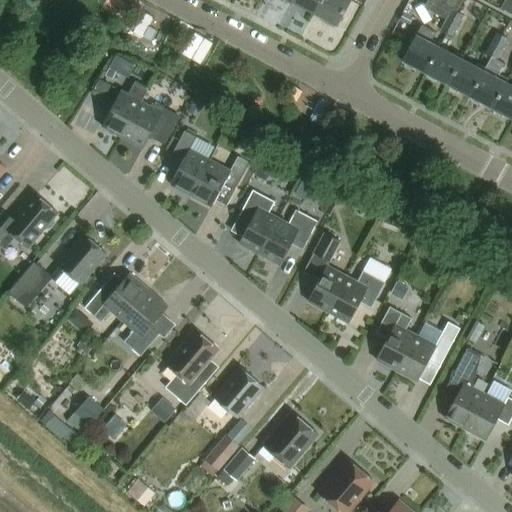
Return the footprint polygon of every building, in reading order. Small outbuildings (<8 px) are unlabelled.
[(314,13),(320,0),(291,0),(291,1),(314,13)] [(320,0),(314,13),(336,25),(348,0),(320,0)] [(447,20),(458,27),(464,16),(452,10),(447,20)] [(404,14),(401,20),(409,24),(412,18),(404,14)] [(453,37),(458,27),(447,20),(441,31),(453,37)] [(427,72),(439,48),(431,44),(436,33),(422,26),(404,60),(406,61),(405,64),(413,68),(415,66),(427,72)] [(493,44),(504,50),(510,39),(498,34),(493,44)] [(499,60),(504,50),(493,44),(487,54),(499,60)] [(449,84),(462,60),(439,48),(427,72),(429,73),(428,76),(436,80),(437,78),(449,84)] [(494,108),(507,84),(498,79),(506,65),(491,58),(484,72),(471,96),(474,98),(472,100),(481,105),(483,102),(494,108)] [(471,96),(484,72),(462,60),(449,84),(452,86),(450,89),(458,93),(460,90),(471,96)] [(102,80),(97,90),(107,96),(113,86),(102,80)] [(136,82),(129,94),(142,102),(149,89),(136,82)] [(511,86),(507,84),(494,108),(497,110),(495,112),(503,116),(505,113),(511,117),(511,86)] [(123,138),(142,102),(129,94),(122,91),(102,127),(123,138)] [(123,138),(143,149),(155,127),(169,135),(179,117),(164,109),(162,112),(142,102),(123,138)] [(194,102),(189,113),(199,118),(204,106),(194,102)] [(260,129),(255,139),(266,145),(271,134),(260,129)] [(191,196),(211,160),(191,149),(197,138),(185,131),(171,158),(182,164),(171,185),(191,196)] [(211,160),(191,196),(212,207),(224,183),(236,190),(251,164),(238,157),(231,171),(211,160)] [(260,255),(279,218),(269,213),(275,202),(253,190),(239,216),(251,222),(239,244),(260,255)] [(16,237),(28,247),(57,212),(37,195),(15,221),(5,212),(0,217),(0,246),(5,250),(16,237)] [(391,203),(385,222),(399,227),(405,207),(391,203)] [(279,218),(260,255),(280,266),(292,244),(303,250),(319,221),(297,209),(289,224),(279,218)] [(430,219),(420,240),(437,249),(447,228),(430,219)] [(344,238),(328,229),(317,249),(333,258),(344,238)] [(107,253),(85,235),(59,265),(66,271),(80,283),(81,284),(107,253)] [(470,239),(462,257),(475,263),(484,246),(470,239)] [(328,313),(348,277),(350,272),(323,258),(313,277),(320,280),(308,302),(328,313)] [(35,263),(8,294),(25,308),(52,277),(35,263)] [(66,271),(55,283),(70,295),(80,283),(66,271)] [(386,283),(364,271),(360,278),(350,272),(348,277),(328,313),(349,324),(360,302),(372,308),(386,283)] [(123,321),(149,290),(130,274),(113,295),(103,287),(85,309),(102,323),(111,312),(123,321)] [(397,282),(391,294),(403,300),(409,289),(397,282)] [(124,342),(141,357),(160,335),(151,327),(168,306),(149,290),(123,321),(134,331),(124,342)] [(397,371),(416,335),(407,330),(412,319),(390,307),(376,333),(388,339),(376,360),(397,371)] [(166,388),(186,405),(205,383),(196,375),(218,348),(198,331),(168,366),(178,374),(166,388)] [(84,335),(77,346),(88,353),(96,342),(84,335)] [(416,335),(397,371),(417,382),(429,361),(440,367),(454,341),(442,335),(436,345),(416,335)] [(466,430),(485,393),(473,387),(481,355),(468,348),(445,391),(457,397),(445,419),(466,430)] [(237,417),(263,387),(241,368),(215,398),(237,417)] [(485,393),(466,430),(486,441),(497,419),(509,425),(511,419),(511,399),(508,397),(505,404),(485,393)] [(89,395),(68,420),(83,432),(90,424),(91,425),(105,409),(89,395)] [(41,396),(34,404),(40,409),(47,400),(41,396)] [(281,427),(264,446),(290,468),(306,449),(305,447),(317,433),(295,414),(282,428),(281,427)] [(227,434),(206,458),(219,469),(240,445),(239,444),(227,434)] [(243,449),(224,470),(237,481),(256,459),(243,449)] [(336,474),(320,494),(341,511),(348,511),(362,496),(360,494),(373,480),(350,461),(338,475),(336,474)] [(155,494),(138,480),(128,493),(145,507),(155,494)] [(296,496),(283,511),(308,511),(311,509),(296,496)] [(410,511),(398,502),(390,511),(389,511),(410,511)]
